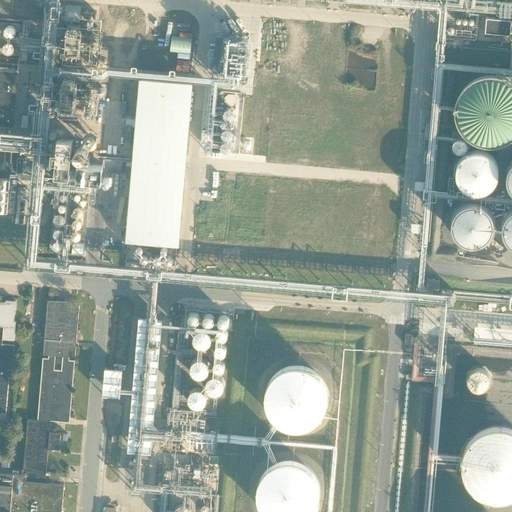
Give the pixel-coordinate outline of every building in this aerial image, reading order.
[(80,17),(96,18),(97,11),(81,10),(81,5),(66,4),(65,20),(80,21),(80,17)] [(163,30),(168,30),(169,25),(180,26),(181,14),(171,14),(171,19),(164,18),(163,30)] [(184,26),(201,28),(202,18),(185,16),(184,26)] [(306,39),(309,22),(275,18),(274,31),(297,34),(296,37),(306,39)] [(485,32),(509,34),(511,20),(486,18),(485,32)] [(68,53),(80,53),(82,28),(80,28),(80,23),(69,22),(69,27),(67,27),(65,49),(62,49),(62,53),(65,55),(68,56),(68,53)] [(190,53),(192,38),(172,35),(170,51),(190,53)] [(20,72),(0,69),(0,124),(15,126),(20,72)] [(454,103),(454,109),(454,115),(456,120),(458,126),(462,130),(465,135),(470,138),(475,141),(481,143),(486,144),(492,144),(498,143),(503,141),(509,139),(511,136),(511,79),(511,80),(507,76),(502,74),(496,73),(490,72),(485,73),(479,74),(473,76),(469,79),(464,83),(460,87),(457,92),(455,98),(454,103)] [(59,109),(77,110),(79,85),(77,85),(77,77),(73,77),(68,76),(65,76),(64,83),(61,83),(59,109)] [(142,79),(128,243),(176,247),(190,83),(142,79)] [(340,115),(340,128),(359,128),(359,116),(340,115)] [(289,116),(289,128),(325,128),(325,116),(289,116)] [(83,145),(85,147),(89,148),(92,147),(95,145),(96,142),(96,138),(94,135),(92,134),(89,133),(86,134),(83,136),(82,139),(82,142),(83,145)] [(275,136),(271,208),(283,209),(284,192),(312,194),(314,146),(287,145),(287,136),(275,136)] [(69,177),(72,139),(58,138),(54,176),(69,177)] [(86,152),(84,149),(81,148),(78,148),(75,150),(74,152),(73,155),(73,158),(75,160),(81,162),(84,161),(86,158),(87,155),(86,152)] [(341,154),(321,153),(319,202),(344,203),(347,150),(341,150),(341,154)] [(493,158),(492,157),(490,155),(489,154),(488,153),(486,153),(485,152),(483,151),(482,151),(480,150),(478,150),(477,150),(475,150),(473,150),(472,151),(470,151),(469,152),(467,152),(466,153),(464,154),(463,155),(462,156),(461,158),(459,159),(459,160),(458,162),(457,163),(456,165),(456,166),(456,168),(456,170),(455,171),(456,173),(456,175),(456,176),(457,178),(457,179),(458,181),(459,182),(460,184),(461,185),(462,186),(463,187),(465,188),(466,189),(467,190),(469,191),(471,191),(472,192),(474,192),(475,192),(477,192),(479,192),(480,192),(482,191),(484,191),(485,190),(487,189),(488,189),(490,188),(491,187),(492,185),(493,184),(494,183),(495,181),(496,180),(496,178),(497,177),(497,175),(497,173),(498,172),(498,170),(497,168),(497,167),(497,165),(496,164),(495,162),(495,161),(494,159),(493,158)] [(76,179),(101,181),(102,164),(77,162),(76,179)] [(361,204),(361,168),(349,168),(349,204),(361,204)] [(3,199),(4,193),(0,192),(0,211),(10,212),(10,199),(3,199)] [(493,228),(494,224),(494,220),(493,216),(491,213),(489,209),(486,206),(483,204),(479,202),(475,202),(471,201),(467,202),(463,204),(460,206),(457,208),(454,212),(453,215),(451,219),(451,223),(452,227),(453,231),(455,235),(457,238),(461,240),(464,242),(468,243),(472,244),(476,244),(480,243),(484,241),(487,238),(490,235),(492,232),(493,228)] [(78,207),(77,206),(75,207),(74,208),(73,210),(73,211),(73,213),(74,214),(76,215),(78,215),(79,215),(81,213),(81,212),(82,210),(81,209),(80,207),(78,207)] [(511,209),(511,210),(509,212),(507,214),(505,216),(504,219),(503,221),(503,224),(503,227),(503,230),(504,232),(504,235),(506,237),(507,240),(509,242),(511,243),(511,244),(511,209)] [(57,215),(55,216),(55,217),(54,219),(55,221),(56,222),(57,224),(58,224),(60,225),(62,224),(64,223),(65,222),(65,220),(65,218),(65,216),(64,215),(62,214),(60,213),(58,214),(57,215)] [(74,217),(73,218),(72,220),(72,222),(72,223),(73,225),(74,226),(76,227),(77,227),(79,227),(81,226),(82,224),(83,222),(83,221),(82,219),(81,217),(79,216),(77,216),(76,216),(74,217)] [(57,227),(55,228),(54,230),(54,231),(54,233),(55,235),(57,236),(59,236),(61,235),(62,234),(63,232),(63,230),(62,229),(61,227),(59,227),(57,227)] [(75,229),(74,230),(73,231),(72,232),(72,234),(72,235),(73,237),(74,238),(76,238),(77,238),(79,238),(80,237),(81,236),(81,234),(81,233),(80,231),(80,230),(78,229),(77,229),(75,229)] [(57,238),(56,239),(54,240),(53,241),(53,243),(53,244),(53,246),(54,247),(56,248),(57,248),(59,248),(61,248),(62,246),(63,245),(63,243),(62,242),(62,240),(60,239),(59,239),(57,238)] [(0,367),(7,368),(12,368),(14,344),(1,343),(2,338),(14,339),(16,321),(16,320),(14,320),(15,315),(16,300),(6,299),(6,301),(0,300),(0,367)] [(28,419),(24,469),(27,469),(27,471),(0,468),(0,511),(61,511),(64,483),(46,481),(48,448),(59,448),(61,432),(50,431),(51,420),(70,421),(75,359),(69,359),(69,356),(75,357),(80,301),(57,300),(48,300),(43,354),(49,355),(49,357),(43,357),(38,419),(28,419)] [(187,308),(186,310),(186,311),(186,313),(187,314),(189,315),(191,316),(192,316),(194,315),(195,314),(196,313),(197,311),(196,309),(196,307),(194,306),(193,305),(191,305),(189,306),(188,307),(187,308)] [(202,309),(201,311),(201,312),(202,314),(203,316),(204,317),(206,317),(208,317),(209,317),(211,315),(212,314),(212,312),(212,310),(211,309),(210,307),(208,307),(206,306),(204,307),(203,308),(202,309)] [(217,311),(216,312),(216,314),(216,316),(217,317),(219,318),(220,319),(222,319),(224,318),(225,317),(226,315),(227,314),(226,312),(226,310),(224,309),(223,308),(221,308),(219,308),(218,309),(217,311)] [(162,318),(139,316),(128,449),(151,451),(162,318)] [(203,326),(202,326),(201,326),(200,327),(199,327),(198,327),(197,328),(197,329),(196,329),(195,330),(195,331),(194,332),(194,333),(194,334),(194,335),(194,336),(194,337),(194,338),(194,339),(195,340),(196,341),(196,342),(197,343),(198,343),(199,344),(200,344),(201,344),(202,345),(203,345),(204,345),(205,344),(206,344),(207,344),(208,343),(209,343),(209,342),(210,341),(211,340),(211,339),(212,338),(212,337),(212,336),(212,335),(212,334),(212,333),(211,332),(211,331),(210,330),(210,329),(209,329),(208,328),(207,327),(206,327),(205,327),(204,326),(203,326)] [(223,327),(222,327),(221,327),(220,328),(219,328),(218,329),(217,329),(217,330),(217,331),(216,332),(216,333),(216,334),(216,335),(217,335),(217,336),(218,337),(219,338),(220,339),(221,339),(222,339),(223,339),(224,339),(225,338),(226,338),(226,337),(227,337),(227,336),(228,335),(228,334),(228,333),(228,332),(228,331),(227,331),(227,330),(227,329),(226,329),(225,328),(224,327),(223,327)] [(221,343),(220,343),(219,343),(218,344),(217,344),(217,345),(216,345),(216,346),(215,347),(215,348),(215,349),(215,350),(215,351),(216,352),(216,353),(217,353),(217,354),(218,354),(219,354),(220,355),(221,355),(222,355),(223,354),(224,354),(224,353),(225,353),(225,352),(226,352),(226,351),(226,350),(226,349),(226,348),(226,347),(226,346),(225,345),(224,344),(223,344),(222,343),(221,343)] [(201,356),(200,356),(199,357),(198,357),(197,357),(196,358),(195,358),(194,359),(193,360),(193,361),(192,362),(192,363),(192,364),(191,365),(191,366),(191,367),(192,368),(192,369),(193,370),(193,371),(194,372),(195,373),(196,374),(197,374),(198,375),(200,375),(201,375),(202,375),(203,375),(204,374),(205,374),(206,373),(207,373),(207,372),(208,371),(209,370),(209,369),(210,368),(210,367),(210,366),(210,365),(210,364),(209,363),(209,362),(208,361),(208,360),(207,359),(206,358),(205,358),(204,357),(203,357),(202,357),(201,356)] [(220,359),(219,359),(218,359),(217,360),(216,360),(215,361),(214,362),(214,363),(214,364),(214,365),(214,366),(214,367),(214,368),(215,369),(216,370),(217,370),(218,371),(219,371),(220,371),(221,370),(222,370),(223,370),(223,369),(224,369),(224,368),(225,368),(225,367),(225,366),(225,365),(225,364),(225,363),(225,362),(224,362),(224,361),(223,361),(223,360),(222,360),(221,359),(220,359)] [(277,372),(276,374),(274,375),(273,377),(272,378),(271,380),(270,382),(269,384),(268,386),(267,387),(267,389),(266,391),(266,393),(266,395),(266,397),(266,399),(266,401),(267,404),(267,405),(268,407),(268,409),(269,411),(270,413),(271,415),(272,416),(274,418),(275,419),(276,421),(278,422),(280,423),(281,425),(283,426),(285,426),(287,427),(289,428),(291,428),(293,429),(295,429),(297,429),(299,429),(301,429),(303,429),(305,429),(307,428),(309,428),(311,427),(313,426),(314,425),(316,424),(318,423),(319,422),(321,420),(322,419),(324,417),(325,416),(326,414),(327,412),(328,410),(329,408),(329,407),(330,405),(330,403),(331,401),(331,399),(331,397),(331,395),(330,392),(330,390),(330,389),(329,387),(328,385),(327,383),(327,381),(325,379),(324,378),(323,376),(322,375),(320,373),(319,372),(317,371),(315,369),(314,368),(312,368),(310,367),(308,366),(306,366),(304,365),(302,365),(300,365),(298,365),(296,365),(294,365),(292,365),(290,366),(288,366),(286,367),(284,368),(282,369),(281,370),(279,371),(277,372)] [(0,411),(6,412),(9,376),(7,376),(7,368),(0,367),(0,411)] [(103,394),(120,396),(122,369),(105,367),(103,394)] [(468,379),(469,383),(472,386),(475,388),(479,388),(483,388),(486,385),(489,382),(490,378),(489,373),(486,370),(483,367),(478,367),(474,368),(470,370),(468,374),(468,379)] [(217,373),(216,373),(215,373),(214,373),(212,373),(211,374),(210,375),(209,376),(208,376),(208,377),(207,378),(207,379),(206,380),(206,381),(206,382),(206,383),(207,384),(207,385),(207,386),(208,387),(209,388),(209,389),(210,390),(211,390),(212,391),(213,391),(214,391),(215,391),(216,391),(217,391),(218,391),(219,390),(220,390),(221,389),(222,389),(222,388),(223,387),(224,386),(224,385),(224,384),(224,383),(224,382),(224,381),(224,380),(224,379),(223,378),(223,377),(222,376),(221,375),(220,374),(219,374),(218,373),(217,373)] [(200,386),(198,386),(197,386),(196,386),(195,386),(194,387),(193,387),(192,388),(191,389),(190,390),(190,391),(189,392),(189,393),(189,394),(189,395),(189,396),(189,398),(190,399),(190,400),(191,400),(191,401),(192,402),(193,403),(194,403),(195,404),(196,404),(197,404),(198,404),(199,404),(201,404),(202,403),(203,403),(204,402),(205,401),(206,400),(206,399),(207,398),(207,397),(207,396),(207,395),(207,394),(207,393),(207,392),(206,391),(206,390),(205,389),(204,388),(204,387),(203,387),(202,386),(201,386),(200,386)] [(511,425),(503,424),(496,424),(488,425),(481,428),(475,432),(470,437),(466,443),(463,450),(462,458),(462,465),(464,473),(467,479),(472,485),(477,490),(484,494),(491,496),(498,497),(506,497),(511,494),(511,425)] [(265,472),(263,474),(262,476),(261,478),(260,479),(259,481),(258,483),(258,485),(257,487),(257,490),(257,492),(257,494),(257,496),(257,498),(257,500),(258,502),(259,504),(259,506),(260,508),(261,510),(262,511),(315,511),(316,511),(317,509),(318,507),(319,506),(320,504),(321,502),(321,499),(321,497),(322,495),(322,493),(322,491),(321,489),(321,487),(320,485),(320,483),(319,481),(318,479),(317,477),(316,475),(315,473),(313,472),(312,470),(310,469),(309,468),(307,466),(305,465),(303,464),(301,463),(299,463),(297,462),(295,462),(293,461),(291,461),(289,461),(287,461),(285,461),(283,462),(280,462),(278,463),(276,464),(275,465),(273,466),(271,467),(269,468),(268,469),(266,471),(265,472)] [(115,511),(116,503),(108,503),(108,506),(104,506),(103,511),(115,511)] [(183,503),(182,503),(181,503),(180,503),(179,503),(179,504),(178,504),(177,505),(176,506),(176,507),(175,508),(175,509),(175,510),(175,511),(174,511),(190,511),(191,511),(191,510),(191,509),(190,508),(190,507),(189,506),(189,505),(188,505),(187,504),(186,503),(185,503),(184,503),(183,503)]
